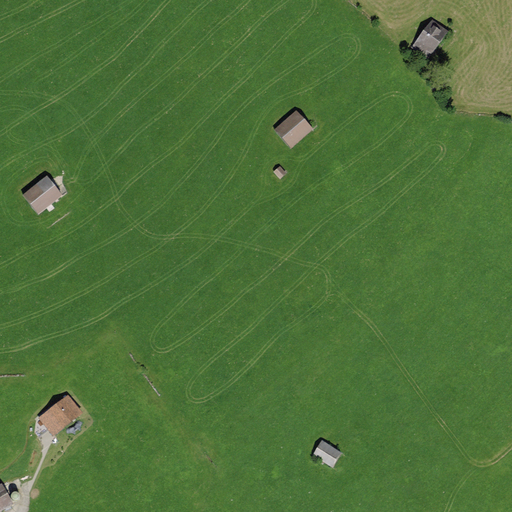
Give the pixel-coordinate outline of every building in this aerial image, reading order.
[(442,39),(426,28),(410,51),(426,61),(442,39)] [(311,128),(294,110),(271,132),(288,150),(311,128)] [(19,198),(34,216),(59,197),(44,178),(19,198)] [(64,398),(41,414),(55,434),(78,419),(64,398)] [(337,452),(321,442),(311,457),(327,468),(337,452)] [(8,494),(15,491),(10,482),(4,486),(8,494)] [(0,487),(0,509),(10,504),(0,487)]
